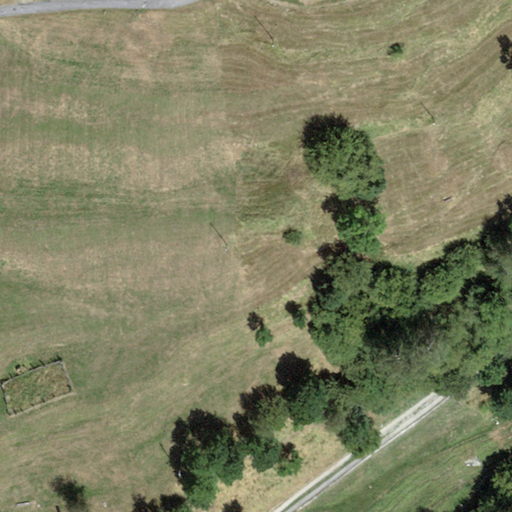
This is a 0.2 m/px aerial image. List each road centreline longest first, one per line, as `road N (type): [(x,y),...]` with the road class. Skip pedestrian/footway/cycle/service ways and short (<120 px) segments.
road 1 (track): [(511,352),(282,511)]
road 2 (track): [(0,13),(179,0)]
